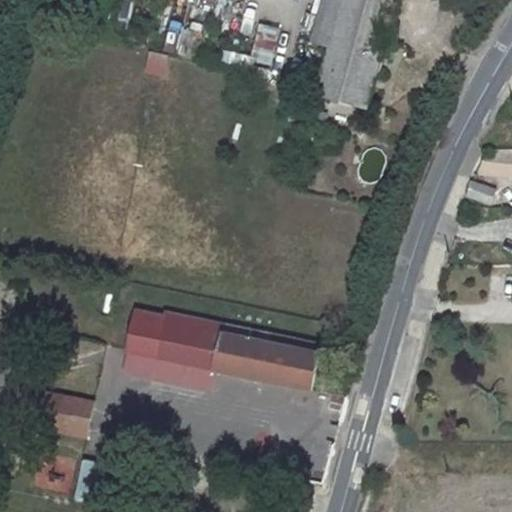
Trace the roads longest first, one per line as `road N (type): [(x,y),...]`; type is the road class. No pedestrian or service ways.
road 1 (unclassified): [(357,511),(455,148),(511,57)]
road 2 (unknown): [(511,475),(368,471)]
